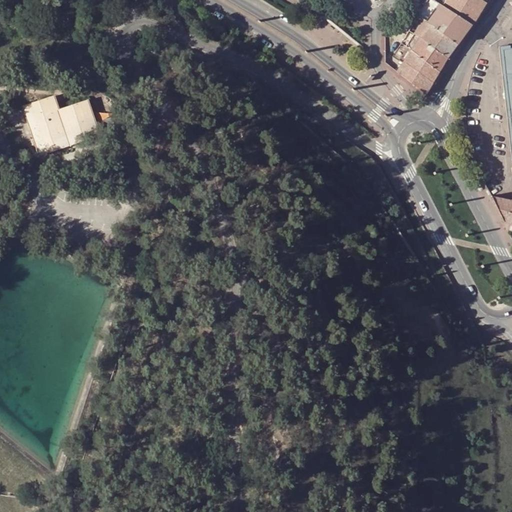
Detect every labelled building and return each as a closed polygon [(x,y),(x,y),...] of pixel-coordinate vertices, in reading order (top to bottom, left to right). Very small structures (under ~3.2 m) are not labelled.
[(434,0),(427,0),(418,15),(423,18),(427,22),(432,25),(454,41),(469,22),(443,5),(441,4),(434,0)] [(446,0),(443,5),(469,22),(472,24),(485,2),(482,0),(446,0)] [(420,38),(422,39),(447,57),(449,55),(457,43),(454,41),(432,25),(427,22),(423,18),(414,34),(420,38)] [(457,43),(472,24),(469,22),(454,41),(457,43)] [(406,46),(411,50),(439,71),(445,60),(447,57),(422,39),(420,38),(414,34),(406,46)] [(511,126),(511,48),(510,49),(503,49),(511,126)] [(406,57),(404,62),(432,82),(439,71),(411,50),(406,57)] [(432,82),(404,62),(397,72),(426,94),(432,82)] [(53,96),(24,106),(40,153),(98,134),(87,101),(59,110),(53,96)] [(510,230),(511,230),(511,199),(496,197),(510,230)]
